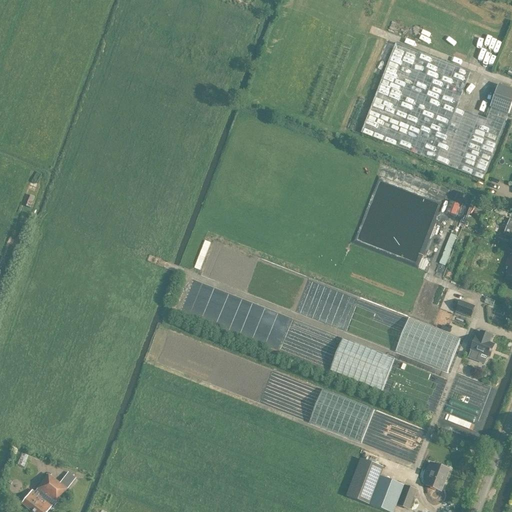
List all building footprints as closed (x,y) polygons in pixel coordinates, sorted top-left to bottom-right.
[(396,43),(362,132),(482,179),(484,180),(509,115),(511,105),(511,89),(499,85),(486,119),(457,108),(470,72),(396,43)] [(503,233),(511,236),(511,220),(509,219),(503,233)] [(357,299),(347,333),(394,347),(397,337),(403,339),(411,315),(357,299)] [(473,307),(464,303),(459,301),(455,313),(468,318),(473,307)] [(474,338),(469,351),(471,351),(469,358),(485,364),(487,357),(488,358),(493,346),(487,343),(490,337),(479,333),(476,339),(474,338)] [(423,361),(451,370),(456,353),(448,350),(446,358),(433,354),(426,352),(423,361)] [(446,376),(394,357),(381,391),(433,410),(446,376)] [(322,390),(310,423),(396,453),(397,450),(397,445),(402,431),(402,444),(416,443),(420,444),(421,440),(417,439),(418,437),(408,433),(412,422),(322,390)] [(433,433),(431,439),(440,443),(443,436),(433,433)] [(394,511),(397,505),(409,510),(416,492),(404,487),(404,486),(380,477),(383,469),(359,460),(346,496),(385,511),(394,511)] [(447,471),(428,464),(426,472),(430,473),(424,487),(439,493),(447,471)] [(32,490),(21,504),(31,511),(46,511),(52,505),(53,507),(67,489),(48,474),(34,492),(32,490)]
